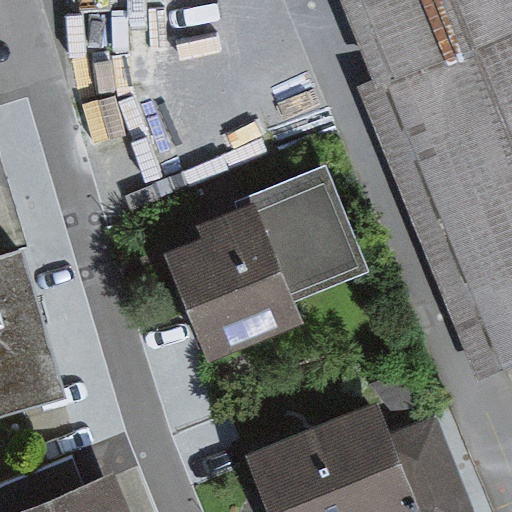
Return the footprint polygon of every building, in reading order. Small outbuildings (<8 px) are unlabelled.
[(511,0),(385,0),(402,38),(372,46),(506,359),(511,357),(511,0)] [(0,94),(12,90),(0,51),(0,94)] [(12,90),(0,94),(0,392),(2,397),(106,361),(12,90)] [(214,226),(170,265),(211,384),(312,347),(302,318),(378,292),(339,177),(214,226)] [(264,448),(288,511),(425,511),(451,502),(409,393),(264,448)] [(0,499),(0,511),(140,511),(116,453),(0,499)]
